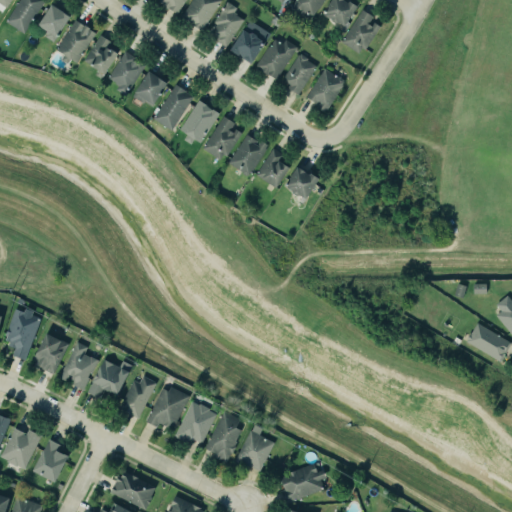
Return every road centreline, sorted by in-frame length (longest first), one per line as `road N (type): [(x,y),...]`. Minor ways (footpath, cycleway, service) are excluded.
road 1 (residential): [(243,510),(0,382)]
road 2 (residential): [(99,0),(303,134),(326,139)]
road 3 (residential): [(326,139),(343,126),(420,0)]
